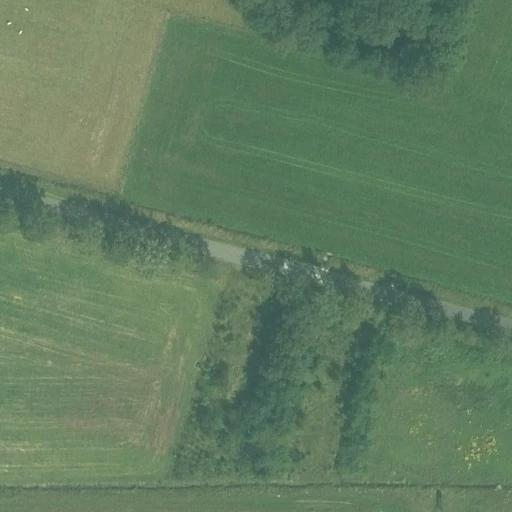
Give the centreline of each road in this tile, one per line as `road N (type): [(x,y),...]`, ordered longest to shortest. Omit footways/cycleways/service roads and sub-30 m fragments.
road 1 (unclassified): [(333,283),(0,193)]
road 2 (unclassified): [(333,283),(511,330)]
